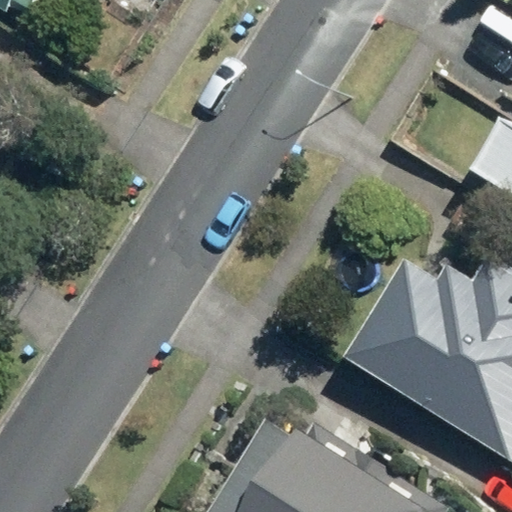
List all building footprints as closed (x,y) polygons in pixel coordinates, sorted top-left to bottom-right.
[(0,0),(0,7),(29,26),(45,0),(0,0)] [(0,78),(9,63),(0,57),(0,109),(2,107),(0,105),(0,78)] [(493,177),(511,189),(511,136),(493,165),(499,168),(493,177)] [(426,265),(364,364),(511,456),(511,267),(503,262),(490,284),(466,269),(457,284),(426,265)] [(230,511),(462,511),(334,426),(325,438),(317,433),(313,440),(290,424),(230,511)]
